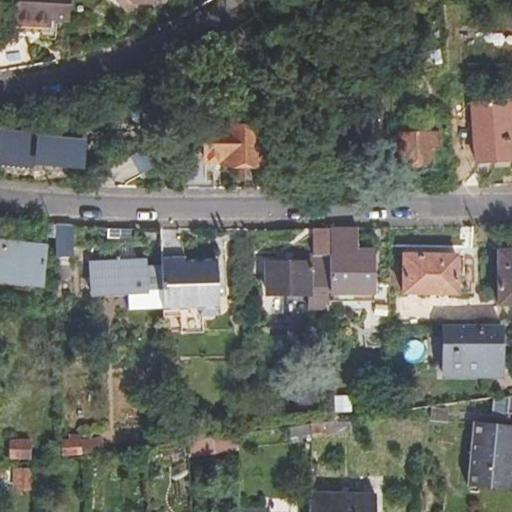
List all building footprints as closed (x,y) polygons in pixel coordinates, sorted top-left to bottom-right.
[(46,21),(63,22),(64,0),(11,0),(10,34),(46,36),(46,21)] [(148,5),(154,0),(112,0),(125,13),(133,5),(148,5)] [(72,51),(105,45),(102,31),(96,17),(69,22),(69,39),(72,51)] [(395,33),(379,33),(380,64),(395,64),(395,33)] [(0,65),(15,63),(15,40),(0,40),(0,65)] [(373,95),(336,96),(336,115),(323,115),(323,128),(332,128),(333,150),(373,150),(373,95)] [(193,99),(181,99),(181,110),(192,111),(193,99)] [(501,120),(464,122),(465,158),(503,157),(501,120)] [(411,123),(388,123),(388,162),(421,162),(420,135),(411,135),(411,123)] [(213,160),(213,162),(254,163),(255,128),(199,127),(198,160),(213,160)] [(0,160),(19,162),(72,166),(75,133),(18,128),(18,134),(0,132),(0,160)] [(166,153),(157,137),(122,157),(131,173),(166,153)] [(279,142),(258,142),(258,173),(278,173),(279,142)] [(0,167),(18,169),(19,162),(0,160),(0,167)] [(176,162),(176,188),(211,188),(212,162),(176,162)] [(425,186),(441,186),(440,163),(424,163),(425,186)] [(64,226),(47,226),(47,281),(61,281),(61,257),(64,257),(64,226)] [(321,228),(305,228),(305,254),(321,254),(321,228)] [(321,228),(321,254),(321,269),(321,290),(362,290),(362,251),(351,251),(351,228),(321,228)] [(36,247),(0,243),(0,278),(33,282),(36,247)] [(511,250),(490,251),(489,303),(511,303),(511,250)] [(174,253),(152,253),(152,265),(153,306),(207,305),(207,295),(215,294),(214,255),(174,256),(174,253)] [(446,254),(393,254),(393,292),(446,293),(446,254)] [(153,306),(152,265),(137,266),(137,258),(81,259),(82,290),(119,289),(119,307),(153,306)] [(260,296),(321,296),(321,290),(321,269),(307,269),(307,275),(301,275),(301,265),(260,265),(260,296)] [(207,315),(207,305),(153,306),(154,316),(207,315)] [(492,353),(492,324),(432,324),(433,374),(478,374),(478,353),(492,353)] [(492,374),(492,353),(478,353),(478,374),(492,374)] [(511,416),(511,393),(500,395),(503,418),(511,416)] [(508,427),(466,423),(460,487),(502,491),(508,427)] [(302,425),(282,428),(283,437),(303,435),(302,425)] [(231,434),(180,441),(181,456),(231,449),(231,434)] [(0,466),(17,464),(16,445),(0,444),(0,466)] [(22,467),(8,467),(8,488),(23,488),(22,467)] [(305,494),(304,511),(366,511),(367,496),(305,494)]
